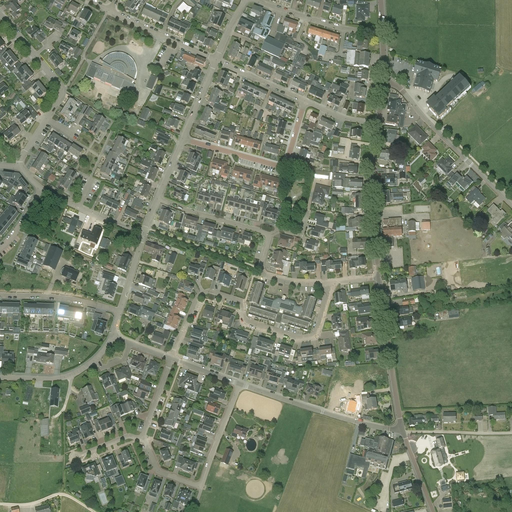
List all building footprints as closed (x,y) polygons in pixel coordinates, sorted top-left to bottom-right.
[(16,11),(19,9),(14,3),(16,2),(13,0),(12,0),(4,7),(8,11),(9,10),(12,13),(11,14),(14,19),(19,14),(16,11)] [(55,0),(54,2),(53,3),(62,8),(66,1),(64,0),(55,0)] [(187,0),(185,4),(193,9),(195,6),(187,0)] [(221,4),(222,4),(223,0),(212,0),(216,1),(213,8),(215,9),(219,10),(220,7),(221,4)] [(315,0),(315,1),(313,8),(319,10),(322,0),(315,0)] [(335,5),(332,14),(340,16),(343,8),(343,7),(343,6),(346,6),(346,5),(347,5),(347,2),(347,0),(339,0),(340,5),(341,6),(340,7),(335,5)] [(129,2),(125,7),(128,9),(126,11),(134,15),(137,12),(133,10),(136,7),(129,2)] [(325,4),(323,11),(329,13),(331,5),(332,3),(328,2),(327,4),(325,4)] [(353,6),(357,6),(357,22),(364,22),(364,18),(369,18),(369,6),(367,6),(367,2),(353,2),(353,6)] [(180,11),(186,5),(183,3),(177,9),(180,11)] [(213,8),(209,5),(204,3),(202,6),(213,12),(215,9),(213,8)] [(66,7),(63,13),(68,16),(70,12),(75,14),(78,8),(71,4),(69,8),(66,7)] [(147,4),(145,7),(142,15),(147,18),(151,10),(152,6),(147,4)] [(254,7),(251,13),(256,15),(256,16),(255,19),(254,19),(253,22),(257,25),(261,26),(267,12),(262,11),(262,10),(254,7)] [(156,12),(152,20),(158,23),(162,15),(163,12),(158,9),(156,12)] [(147,18),(152,20),(156,12),(151,10),(147,18)] [(76,19),(74,21),(77,23),(80,24),(81,21),(86,24),(91,15),(84,11),(83,14),(81,17),(78,15),(76,19)] [(220,29),(225,17),(218,14),(213,12),(207,26),(218,31),(219,28),(220,29)] [(267,12),(261,26),(269,30),(273,19),(270,17),(271,14),(267,12)] [(167,17),(162,15),(158,23),(163,25),(167,17)] [(176,23),(178,20),(172,17),(167,28),(173,31),(176,23)] [(59,31),(62,25),(49,18),(44,27),(51,31),(53,28),(59,31)] [(242,19),(237,32),(244,35),(245,31),(253,34),(257,25),(253,22),(252,24),(242,19)] [(283,35),(286,27),(289,29),(291,22),(285,20),(283,26),(279,25),(276,33),(283,35)] [(181,21),(179,24),(176,23),(173,31),(178,33),(183,22),(181,21)] [(183,22),(178,33),(184,36),(187,28),(189,29),(191,25),(183,22)] [(289,29),(293,30),(292,34),(293,34),(292,38),(293,39),(296,40),(298,34),(295,33),(296,31),(295,30),(298,24),(291,22),(289,29)] [(255,35),(266,40),(268,37),(271,31),(269,30),(261,26),(257,25),(253,34),(252,36),(254,37),(255,35)] [(308,34),(312,36),(311,39),(312,39),(311,42),(314,43),(316,37),(318,30),(310,28),(308,34)] [(32,40),(36,37),(41,43),(44,40),(39,35),(39,34),(35,29),(31,31),(29,29),(26,32),(28,34),(27,35),(32,40)] [(218,34),(211,31),(208,29),(206,33),(210,34),(209,36),(215,39),(218,34)] [(316,37),(320,38),(318,44),(321,45),(323,39),(325,33),(318,30),(316,37)] [(71,44),(74,40),(76,41),(80,35),(73,31),(69,38),(68,37),(65,41),(71,44)] [(278,33),(274,40),(284,45),(288,37),(278,33)] [(325,33),(323,39),(331,41),(333,35),(325,33)] [(197,35),(196,38),(198,39),(197,41),(203,44),(202,46),(205,47),(211,49),(213,43),(208,41),(205,40),(206,38),(199,36),(197,35)] [(340,37),(333,35),(331,41),(338,44),(340,37)] [(261,50),(278,58),(284,45),(274,40),(268,37),(266,40),(261,50)] [(284,45),(278,58),(279,58),(281,59),(281,60),(282,57),(285,51),(285,49),(289,51),(292,52),(295,44),(292,43),(293,42),(292,41),(287,40),(284,45)] [(364,53),(365,50),(367,50),(368,42),(358,42),(358,48),(344,47),(343,50),(348,51),(355,52),(364,53)] [(241,49),(239,49),(240,46),(234,43),(231,50),(239,54),(241,49)] [(295,44),(292,52),(297,54),(293,63),(296,65),(296,67),(303,70),(306,61),(298,58),(300,55),(301,52),(302,52),(304,48),(303,47),(303,46),(300,45),(300,46),(295,44)] [(72,55),(76,49),(69,45),(68,48),(62,45),(59,50),(63,53),(62,54),(66,56),(68,53),(70,54),(72,55)] [(321,46),(319,52),(318,55),(324,57),(327,48),(321,46)] [(82,52),(80,50),(77,49),(73,55),(79,58),(82,52)] [(316,62),(318,55),(319,52),(309,49),(314,61),(316,62)] [(239,54),(231,50),(228,57),(234,60),(235,57),(237,58),(239,54)] [(361,54),(355,53),(355,52),(348,51),(346,65),(354,65),(353,66),(359,67),(359,69),(363,70),(363,68),(368,68),(368,67),(369,67),(369,65),(368,65),(369,55),(361,54)] [(56,69),(62,64),(58,59),(59,58),(54,52),(50,55),(52,57),(49,60),(56,69)] [(0,60),(2,62),(4,60),(6,63),(13,57),(9,53),(4,57),(1,54),(0,54),(0,60)] [(196,58),(185,53),(184,54),(181,53),(179,59),(183,60),(181,65),(184,66),(186,62),(202,69),(205,62),(196,58)] [(92,63),(86,77),(93,80),(94,79),(100,81),(101,82),(101,81),(105,82),(105,83),(105,84),(105,83),(112,86),(111,87),(120,91),(121,89),(125,91),(124,92),(125,92),(131,94),(131,95),(135,86),(132,84),(133,82),(136,84),(136,83),(134,82),(136,73),(134,63),(127,56),(118,54),(108,56),(101,63),(99,62),(103,65),(102,68),(92,63)] [(253,69),(257,60),(259,61),(260,58),(255,56),(254,59),(252,58),(248,67),(253,69)] [(260,64),(257,71),(264,74),(267,66),(267,65),(269,63),(269,62),(271,59),(265,56),(264,60),(264,61),(263,64),(262,66),(260,64)] [(9,66),(6,68),(9,71),(11,73),(13,72),(15,70),(18,68),(18,67),(16,69),(14,66),(17,63),(17,62),(13,57),(6,63),(9,66)] [(271,63),(277,66),(280,60),(274,57),(271,63)] [(334,57),(333,64),(336,64),(336,65),(339,66),(339,65),(342,66),(344,59),(334,57)] [(286,63),(280,60),(277,66),(283,69),(286,63)] [(418,76),(414,89),(419,90),(419,89),(425,91),(424,92),(430,93),(433,81),(438,82),(440,73),(438,73),(439,69),(420,63),(419,64),(419,67),(416,66),(414,75),(418,76)] [(273,71),(271,70),(271,68),(267,66),(264,74),(270,77),(273,71)] [(13,72),(15,75),(18,73),(22,78),(29,72),(25,67),(21,71),(18,67),(18,68),(15,70),(13,72)] [(59,77),(63,75),(58,69),(54,72),(59,77)] [(195,71),(194,73),(191,71),(189,75),(188,75),(189,74),(183,71),(181,77),(191,81),(191,79),(197,81),(200,73),(195,71)] [(278,71),(277,72),(274,78),(281,82),(284,74),(278,71)] [(284,74),(281,82),(288,85),(291,79),(288,77),(289,76),(291,73),(286,71),(284,74)] [(22,78),(19,80),(22,83),(23,83),(24,85),(21,87),(22,87),(22,88),(20,90),(22,92),(29,86),(29,85),(31,83),(29,81),(28,80),(30,78),(31,79),(33,78),(32,77),(33,76),(29,72),(22,78)] [(228,74),(228,75),(221,72),(219,78),(229,83),(233,85),(237,86),(240,79),(236,78),(235,81),(230,79),(232,76),(228,74)] [(355,79),(361,80),(360,81),(367,81),(367,77),(368,76),(368,75),(368,73),(361,72),(361,74),(356,73),(355,79)] [(311,88),(309,94),(315,97),(319,90),(320,87),(320,86),(321,85),(317,83),(320,79),(315,76),(312,82),(310,86),(310,87),(314,88),(314,89),(311,88)] [(429,110),(439,121),(451,110),(449,108),(471,88),(459,76),(427,106),(430,109),(429,110)] [(195,86),(190,84),(191,81),(181,77),(185,79),(182,85),(188,87),(187,91),(192,93),(195,86)] [(216,84),(222,87),(222,88),(226,89),(229,83),(219,78),(216,84)] [(291,86),(298,89),(303,80),(299,78),(298,80),(297,80),(296,81),(294,80),(291,86)] [(306,81),(303,80),(298,89),(305,92),(308,86),(305,85),(306,84),(305,83),(306,81)] [(244,93),(244,91),(247,93),(250,86),(241,82),(238,89),(242,90),(241,92),(244,93)] [(6,88),(8,87),(5,83),(3,84),(0,86),(0,96),(8,90),(6,88)] [(36,85),(31,89),(35,94),(42,88),(38,83),(36,85)] [(319,90),(315,97),(322,100),(325,94),(323,93),(324,90),(328,92),(330,89),(332,85),(328,83),(325,88),(320,86),(320,87),(319,90)] [(338,92),(345,95),(349,87),(342,84),(341,87),(333,84),(331,88),(338,92)] [(476,93),(482,88),(480,84),(473,89),(476,93)] [(354,85),(354,93),(355,94),(354,97),(365,99),(366,90),(363,90),(363,86),(356,85),(354,85)] [(29,86),(22,92),(23,94),(31,88),(29,86)] [(256,89),(250,86),(247,93),(253,95),(256,89)] [(36,101),(40,99),(47,93),(42,88),(35,94),(32,96),(36,101)] [(222,97),(223,95),(230,99),(231,96),(232,97),(233,94),(228,92),(225,91),(224,93),(214,89),(211,96),(219,100),(220,96),(222,97)] [(253,95),(259,98),(262,91),(256,89),(253,95)] [(268,94),(262,91),(259,98),(265,101),(268,94)] [(336,91),(334,97),(330,96),(327,103),(333,105),(339,93),(336,91)] [(16,96),(12,93),(8,98),(12,101),(16,96)] [(190,97),(183,95),(179,93),(177,97),(181,99),(181,101),(187,104),(190,97)] [(344,95),(342,101),(340,100),(341,98),(340,97),(341,94),(339,93),(333,105),(339,108),(340,106),(343,107),(347,96),(344,95)] [(390,95),(389,99),(389,101),(388,105),(387,105),(386,107),(388,107),(387,111),(389,111),(389,116),(387,116),(385,125),(397,126),(397,128),(403,129),(405,116),(406,109),(407,106),(404,105),(397,104),(397,102),(398,96),(390,95)] [(211,96),(208,103),(214,106),(214,108),(221,111),(225,113),(227,108),(223,107),(219,105),(221,101),(219,100),(211,96)] [(268,102),(274,105),(277,99),(271,96),(268,102)] [(68,101),(66,105),(76,111),(77,108),(75,107),(76,104),(79,106),(81,103),(74,99),(72,101),(70,100),(69,101),(68,101)] [(277,106),(280,108),(283,101),(277,99),(274,105),(271,112),(273,113),(274,113),(277,106)] [(280,108),(285,110),(288,104),(283,101),(280,108)] [(175,104),(174,107),(172,111),(183,115),(186,108),(175,104)] [(294,106),(288,104),(285,110),(291,113),(294,106)] [(352,112),(357,113),(357,114),(363,114),(364,106),(359,105),(359,104),(353,104),(352,112)] [(35,114),(31,108),(28,105),(26,107),(33,116),(35,114)] [(70,114),(71,112),(74,113),(76,111),(66,105),(63,109),(64,109),(63,110),(70,114)] [(19,113),(21,115),(26,122),(33,116),(26,107),(22,111),(19,113)] [(206,108),(203,116),(211,119),(213,115),(213,114),(211,114),(212,111),(206,108)] [(145,121),(149,111),(144,109),(139,119),(145,121)] [(71,118),(68,116),(70,114),(63,110),(62,111),(59,115),(66,119),(69,121),(71,118)] [(16,115),(11,119),(13,122),(18,127),(20,125),(21,126),(23,124),(26,122),(21,115),(18,118),(16,115)] [(105,121),(98,117),(95,115),(94,117),(94,118),(92,120),(95,122),(101,126),(102,125),(103,125),(105,121)] [(309,122),(311,123),(308,129),(314,131),(317,124),(315,123),(318,117),(312,115),(309,122)] [(206,125),(210,126),(211,122),(209,122),(211,119),(203,116),(200,122),(206,125)] [(178,123),(173,120),(169,119),(165,127),(169,129),(170,127),(175,130),(178,123)] [(319,125),(323,127),(319,134),(322,135),(325,128),(328,122),(322,119),(319,125)] [(12,129),(9,131),(14,138),(17,135),(20,133),(17,129),(16,128),(18,127),(13,122),(9,125),(12,129)] [(95,122),(93,124),(90,123),(89,125),(99,131),(101,127),(101,126),(95,122)] [(269,125),(269,126),(278,129),(285,131),(287,124),(284,123),(280,122),(279,126),(276,125),(275,127),(269,125)] [(325,128),(328,130),(328,132),(328,133),(330,134),(328,138),(331,139),(332,136),(333,136),(335,131),(332,130),(334,125),(328,122),(325,128)] [(87,127),(90,129),(88,132),(95,136),(96,135),(99,131),(89,125),(87,127)] [(412,130),(408,134),(410,136),(420,146),(426,140),(427,140),(427,136),(424,136),(421,133),(422,133),(418,129),(416,126),(412,130)] [(205,131),(197,128),(195,134),(203,137),(203,135),(214,140),(216,135),(205,131)] [(223,132),(221,140),(228,142),(229,139),(233,140),(235,131),(232,130),(231,129),(229,129),(228,134),(223,132)] [(278,129),(276,135),(267,132),(266,135),(269,136),(275,138),(279,139),(280,138),(281,138),(281,137),(283,137),(285,131),(278,129)] [(156,134),(155,135),(158,137),(156,142),(158,143),(157,145),(163,147),(164,145),(166,146),(169,139),(164,137),(165,134),(157,130),(156,134)] [(241,146),(243,139),(245,130),(243,130),(242,133),(241,133),(240,138),(237,137),(235,144),(241,146)] [(351,130),(350,137),(360,139),(361,132),(351,130)] [(3,131),(0,134),(3,136),(3,137),(4,136),(9,142),(14,138),(9,131),(6,134),(4,132),(3,131)] [(388,131),(387,139),(386,139),(386,143),(397,145),(397,141),(395,141),(397,132),(388,131)] [(313,132),(313,135),(306,133),(304,140),(311,141),(317,143),(317,139),(321,140),(322,135),(319,134),(313,132)] [(252,141),(249,141),(247,147),(253,149),(255,142),(258,134),(255,133),(253,138),(252,138),(252,141)] [(50,143),(53,145),(58,138),(58,136),(57,135),(56,136),(52,134),(49,140),(47,139),(45,143),(49,145),(50,143)] [(266,135),(263,144),(266,145),(264,152),(271,154),(273,147),(270,146),(272,141),(268,140),(269,136),(266,135)] [(55,146),(57,148),(63,139),(61,138),(60,139),(58,138),(53,145),(51,147),(53,149),(55,146)] [(115,141),(114,143),(123,147),(126,141),(128,142),(129,140),(125,139),(124,141),(118,138),(116,141),(115,141)] [(63,139),(57,148),(60,150),(59,152),(61,153),(67,144),(64,142),(65,140),(63,139)] [(311,141),(304,140),(302,146),(309,148),(310,144),(319,147),(319,144),(317,143),(311,141)] [(122,150),(123,147),(114,143),(113,144),(115,145),(113,148),(124,153),(126,154),(127,152),(122,150)] [(277,143),(275,148),(273,147),(271,154),(278,156),(281,144),(277,143)] [(423,149),(425,151),(423,154),(431,162),(436,156),(434,154),(436,151),(429,143),(423,149)] [(67,144),(61,153),(63,155),(64,152),(67,154),(73,145),(71,144),(70,146),(67,144)] [(334,148),(333,152),(344,153),(344,148),(338,147),(339,144),(333,144),(332,148),(334,148)] [(68,156),(70,154),(73,156),(78,147),(77,146),(76,147),(73,145),(67,154),(66,155),(68,156)] [(359,150),(356,150),(357,146),(351,145),(350,151),(353,152),(352,160),(358,161),(359,150)] [(80,148),(78,147),(73,156),(77,159),(76,161),(78,162),(80,159),(78,158),(82,152),(79,149),(80,148)] [(110,151),(109,153),(119,157),(120,154),(123,155),(124,153),(113,148),(112,152),(110,151)] [(306,159),(307,155),(315,157),(316,155),(317,155),(317,153),(311,151),(310,153),(301,150),(299,157),(306,159)] [(393,162),(394,152),(381,150),(380,160),(393,162)] [(159,152),(156,158),(163,160),(165,155),(159,152)] [(190,154),(188,159),(200,164),(202,161),(201,158),(200,158),(201,155),(194,152),(193,155),(190,154)] [(107,156),(106,157),(115,162),(117,159),(124,162),(125,160),(119,157),(109,153),(108,156),(107,156)] [(49,162),(47,160),(48,158),(42,154),(41,155),(40,155),(37,158),(48,165),(49,162)] [(156,158),(154,156),(151,155),(150,158),(155,160),(154,163),(160,166),(163,160),(156,158)] [(114,165),(115,162),(106,157),(105,159),(106,160),(105,163),(116,168),(118,169),(119,167),(114,165)] [(314,161),(306,159),(299,157),(297,164),(304,166),(305,162),(313,164),(314,161)] [(41,168),(43,165),(46,167),(48,165),(37,158),(35,162),(36,163),(35,164),(41,168)] [(447,175),(452,170),(449,167),(453,164),(448,158),(444,162),(442,160),(437,165),(447,175)] [(186,164),(187,164),(186,168),(196,173),(200,164),(188,159),(186,164)] [(212,173),(213,170),(217,171),(219,161),(213,159),(210,172),(212,173)] [(219,175),(221,176),(225,163),(219,161),(217,171),(220,172),(219,175)] [(102,166),(101,168),(111,172),(112,169),(115,170),(116,168),(105,163),(103,167),(102,166)] [(228,163),(225,163),(221,176),(227,178),(230,168),(227,167),(228,163)] [(43,172),(40,170),(41,168),(35,164),(34,165),(34,164),(31,168),(41,175),(43,172)] [(358,165),(349,165),(339,164),(339,172),(348,173),(348,174),(357,174),(358,165)] [(67,174),(65,177),(72,181),(73,180),(74,180),(76,176),(74,175),(76,172),(68,167),(64,172),(67,174)] [(232,177),(235,178),(235,182),(237,182),(241,169),(235,167),(232,177)] [(105,180),(106,179),(110,180),(111,178),(108,177),(111,172),(101,168),(100,170),(102,170),(100,174),(102,175),(100,178),(105,180)] [(152,169),(149,174),(155,177),(158,171),(152,169)] [(187,180),(189,175),(191,172),(183,169),(182,172),(181,172),(179,177),(187,180)] [(240,180),(244,181),(246,171),(241,169),(237,182),(236,185),(238,186),(239,183),(240,183),(240,180)] [(399,173),(399,180),(406,180),(406,176),(409,176),(406,173),(406,170),(400,170),(400,173),(399,173)] [(244,181),(247,181),(246,185),(249,186),(252,172),(246,171),(244,181)] [(329,180),(329,173),(315,172),(314,179),(329,180)] [(3,174),(2,178),(10,179),(7,183),(12,186),(19,174),(13,173),(13,174),(10,174),(10,175),(3,174)] [(19,174),(12,186),(17,189),(19,185),(26,193),(28,191),(27,189),(28,188),(23,182),(24,182),(22,179),(19,174)] [(153,183),(155,177),(149,174),(147,180),(153,183)] [(333,187),(333,188),(335,188),(346,188),(350,189),(362,189),(362,180),(351,180),(345,179),(345,175),(336,174),(333,174),(333,181),(333,187)] [(450,180),(446,185),(449,188),(451,186),(453,187),(456,183),(458,185),(465,191),(469,186),(471,184),(473,182),(466,176),(465,178),(463,177),(461,178),(457,174),(455,176),(450,180)] [(253,187),(259,188),(263,175),(260,175),(259,178),(256,177),(253,187)] [(268,177),(263,175),(259,188),(262,189),(263,186),(266,187),(268,177)] [(394,176),(381,176),(382,185),(389,185),(394,185),(394,176)] [(61,177),(59,180),(70,186),(72,182),(72,181),(65,177),(64,179),(61,177)] [(176,185),(184,189),(189,191),(190,188),(185,185),(187,180),(179,177),(177,182),(178,182),(176,185)] [(268,193),(270,194),(274,178),(268,177),(266,187),(269,188),(268,193)] [(280,180),(274,178),(270,194),(272,195),(274,189),(277,190),(280,180)] [(59,186),(59,187),(58,189),(63,192),(64,190),(66,191),(66,190),(67,190),(70,186),(59,180),(58,182),(61,184),(59,186)] [(138,186),(137,189),(148,194),(151,188),(144,186),(143,188),(138,186)] [(323,202),(325,194),(328,195),(329,189),(317,186),(317,188),(315,188),(314,194),(315,194),(313,199),(312,201),(313,203),(315,203),(316,203),(319,203),(319,205),(320,206),(321,206),(322,206),(323,206),(324,204),(324,203),(323,202)] [(201,188),(200,192),(197,200),(203,202),(206,194),(202,193),(203,189),(201,188)] [(136,191),(141,194),(139,197),(146,200),(148,194),(137,189),(136,191)] [(469,195),(465,199),(471,205),(477,198),(482,203),(486,199),(477,191),(478,190),(476,189),(472,193),(471,192),(468,195),(469,195)] [(175,190),(173,196),(182,200),(184,201),(187,195),(188,192),(182,190),(181,193),(176,190),(175,190)] [(244,198),(249,199),(250,195),(253,196),(254,192),(246,190),(244,198)] [(209,195),(206,194),(203,202),(209,204),(210,202),(212,192),(210,191),(209,195)] [(102,198),(99,204),(105,206),(108,200),(111,193),(109,192),(107,196),(106,195),(104,198),(103,197),(102,197),(102,198)] [(221,196),(218,195),(216,203),(221,205),(225,193),(222,192),(221,196)] [(108,200),(105,206),(110,209),(113,202),(111,201),(112,198),(113,194),(111,193),(108,200)] [(18,194),(15,198),(24,204),(27,199),(18,194)] [(362,195),(357,196),(357,194),(352,194),(352,198),(356,198),(356,203),(362,203),(362,195)] [(12,196),(7,204),(14,208),(15,205),(21,209),(24,204),(15,198),(12,196)] [(113,202),(110,209),(116,212),(119,205),(116,204),(118,201),(117,201),(119,197),(117,196),(116,196),(113,202)] [(228,206),(234,208),(237,196),(235,196),(234,199),(230,198),(228,206)] [(245,203),(242,202),(240,210),(245,211),(249,199),(246,199),(245,203)] [(245,211),(251,213),(254,201),(249,199),(245,211)] [(135,206),(130,218),(132,219),(131,220),(131,221),(133,221),(134,221),(134,220),(135,220),(137,214),(139,215),(142,209),(143,206),(141,206),(142,202),(138,200),(135,206)] [(257,214),(259,207),(260,203),(254,201),(251,213),(257,214)] [(358,212),(358,211),(362,211),(362,203),(356,203),(356,208),(349,208),(349,209),(342,208),(341,211),(340,214),(344,214),(354,215),(354,212),(358,212)] [(269,205),(264,204),(263,208),(262,213),(265,215),(264,218),(270,220),(273,211),(274,207),(268,206),(269,205)] [(130,218),(135,206),(132,205),(130,210),(127,209),(123,216),(124,217),(126,218),(127,217),(130,218)] [(501,213),(493,206),(488,211),(495,219),(492,221),(496,225),(505,215),(502,211),(501,213)] [(10,207),(5,213),(14,220),(18,214),(10,207)] [(280,216),(280,213),(282,209),(279,208),(278,212),(273,211),(270,220),(275,221),(277,215),(280,216)] [(167,209),(166,212),(164,211),(161,216),(173,221),(175,216),(174,215),(175,213),(167,209)] [(9,225),(14,220),(5,213),(1,218),(9,225)] [(316,214),(314,222),(317,222),(316,225),(328,228),(329,223),(326,222),(324,221),(324,218),(325,217),(316,214)] [(160,222),(159,225),(168,229),(169,226),(170,227),(173,221),(161,216),(159,222),(160,222)] [(1,218),(0,218),(0,226),(5,230),(9,225),(1,218)] [(65,218),(63,223),(70,226),(67,233),(72,235),(76,227),(78,222),(78,221),(73,219),(72,221),(65,218)] [(181,227),(190,229),(193,219),(187,218),(186,222),(183,221),(181,227)] [(190,229),(198,232),(200,226),(197,225),(198,221),(193,219),(190,229)] [(351,221),(348,221),(349,228),(352,228),(352,229),(356,228),(357,228),(363,228),(362,219),(356,219),(356,220),(351,220),(351,221)] [(383,229),(384,238),(384,248),(393,248),(393,237),(402,237),(401,228),(402,228),(401,219),(388,220),(388,223),(383,223),(383,229)] [(422,222),(422,231),(430,231),(430,221),(422,222)] [(419,231),(419,223),(415,223),(415,222),(408,222),(408,233),(409,233),(409,240),(416,240),(416,236),(415,236),(415,232),(416,232),(416,231),(419,231)] [(502,232),(499,235),(503,239),(506,236),(507,238),(510,240),(511,242),(511,243),(511,245),(511,223),(508,227),(502,232)] [(203,227),(200,226),(198,232),(201,232),(201,233),(207,235),(210,225),(204,224),(203,227)] [(215,227),(210,225),(207,235),(216,237),(217,232),(214,231),(215,227)] [(319,239),(320,234),(323,234),(325,229),(316,227),(315,230),(312,229),(310,236),(319,239)] [(83,231),(80,238),(88,241),(88,242),(96,245),(102,231),(94,228),(91,234),(83,231)] [(223,229),(222,233),(217,231),(217,232),(216,237),(216,238),(223,240),(224,239),(227,240),(229,231),(223,229)] [(239,237),(234,236),(235,232),(229,231),(227,240),(229,241),(229,242),(237,244),(239,237)] [(244,245),(245,242),(250,243),(252,236),(244,234),(243,237),(240,236),(238,243),(244,245)] [(287,245),(288,243),(290,243),(290,244),(292,245),(294,239),(286,236),(286,240),(281,238),(278,246),(286,248),(287,245)] [(108,249),(111,242),(103,238),(100,245),(108,249)] [(27,239),(25,244),(35,248),(37,243),(27,239)] [(352,240),(353,250),(367,249),(366,239),(352,240)] [(313,252),(314,247),(318,248),(319,242),(310,240),(309,243),(306,242),(304,249),(313,252)] [(164,249),(147,243),(144,252),(153,255),(152,260),(159,263),(164,249)] [(25,244),(23,249),(33,253),(35,248),(25,244)] [(52,270),(59,252),(50,248),(42,266),(52,270)] [(23,249),(21,254),(31,258),(33,253),(23,249)] [(274,252),(272,258),(282,261),(283,257),(286,258),(288,252),(279,250),(278,253),(274,252)] [(177,255),(172,253),(168,263),(173,265),(177,255)] [(19,258),(19,259),(29,263),(32,264),(33,262),(30,260),(31,258),(21,254),(19,258)] [(123,255),(122,258),(118,256),(114,266),(118,267),(117,269),(126,272),(132,258),(123,255)] [(19,258),(16,264),(26,269),(29,263),(19,259),(19,258)] [(272,258),(271,264),(277,265),(276,269),(282,271),(284,266),(288,267),(289,263),(282,261),(272,258)] [(315,273),(315,272),(316,272),(315,265),(315,264),(320,264),(320,259),(315,259),(315,263),(307,264),(307,272),(312,272),(312,273),(314,273),(315,273)] [(351,260),(351,262),(349,263),(349,269),(356,269),(356,268),(366,267),(365,259),(351,260)] [(341,260),(333,261),(333,262),(334,271),(342,270),(341,260)] [(296,268),(300,268),(300,273),(307,273),(307,272),(307,264),(307,262),(305,262),(305,261),(301,261),(301,262),(295,262),(296,268)] [(322,267),(326,267),(327,272),(334,271),(333,262),(330,263),(330,261),(321,262),(322,267)] [(201,263),(200,267),(196,265),(195,267),(191,266),(188,273),(194,276),(194,275),(198,276),(199,273),(203,274),(206,265),(201,263)] [(213,266),(212,271),(208,269),(205,278),(212,281),(213,277),(217,278),(219,270),(220,269),(213,266)] [(406,273),(403,273),(404,277),(417,276),(416,267),(406,269),(406,273)] [(61,272),(61,273),(61,275),(62,275),(62,276),(75,282),(79,274),(65,268),(65,269),(63,268),(62,269),(62,270),(61,272)] [(217,282),(220,283),(220,285),(228,287),(231,279),(225,277),(226,274),(220,271),(217,282)] [(113,299),(117,286),(111,285),(112,282),(113,282),(115,276),(103,273),(101,279),(109,281),(108,284),(107,288),(105,287),(103,291),(105,292),(104,296),(108,297),(108,298),(111,299),(112,298),(113,299)] [(236,285),(235,289),(243,292),(247,280),(243,278),(241,278),(242,275),(237,273),(236,279),(238,280),(236,285)] [(141,276),(139,285),(151,289),(153,281),(153,280),(141,276)] [(412,292),(425,290),(423,277),(411,279),(412,292)] [(407,293),(407,290),(406,280),(390,282),(391,292),(404,291),(404,293),(407,293)] [(190,287),(192,284),(185,281),(183,285),(180,284),(177,289),(181,291),(187,294),(188,293),(191,294),(193,289),(190,287)] [(254,286),(253,289),(263,292),(264,289),(265,286),(256,283),(255,287),(254,286)] [(351,298),(361,297),(369,296),(368,288),(360,289),(360,290),(350,291),(351,298)] [(253,289),(251,296),(261,299),(263,292),(253,289)] [(263,292),(261,299),(259,306),(256,305),(255,306),(258,307),(264,309),(271,311),(278,313),(275,321),(279,322),(279,320),(281,321),(284,313),(291,315),(297,317),(304,320),(307,320),(307,319),(302,317),(304,310),(306,304),(307,301),(306,300),(304,301),(303,305),(299,307),(296,306),(294,302),(287,300),(284,301),(282,301),(281,299),(278,299),(273,301),(265,299),(264,297),(265,291),(265,290),(264,289),(263,292)] [(148,290),(147,295),(151,296),(158,299),(160,295),(155,293),(150,291),(148,290)] [(346,303),(345,294),(345,291),(339,292),(339,295),(335,296),(335,299),(334,299),(334,305),(336,305),(346,303)] [(143,305),(145,300),(149,302),(151,296),(147,295),(144,294),(143,297),(137,294),(134,302),(143,305)] [(178,297),(179,298),(177,303),(186,307),(188,301),(185,300),(186,297),(179,294),(178,297)] [(249,303),(256,305),(259,306),(261,299),(251,296),(249,303)] [(308,297),(307,301),(306,304),(315,307),(316,304),(316,303),(317,300),(308,297)] [(169,309),(168,310),(170,311),(171,311),(178,314),(180,311),(183,312),(186,307),(177,303),(174,302),(171,307),(173,308),(172,310),(169,309)] [(313,313),(315,307),(306,304),(304,310),(313,313)] [(369,304),(357,306),(358,315),(371,313),(369,304)] [(128,312),(128,313),(137,316),(138,316),(141,317),(142,314),(153,318),(156,312),(141,307),(141,309),(132,305),(130,309),(129,309),(128,312)] [(252,316),(255,317),(258,307),(255,306),(251,305),(248,314),(252,315),(252,316)] [(255,317),(261,319),(264,309),(258,307),(255,317)] [(409,314),(413,314),(412,308),(408,309),(408,307),(397,309),(397,315),(401,314),(401,316),(409,314)] [(206,309),(203,317),(212,320),(215,310),(211,308),(210,310),(206,309)] [(261,319),(268,321),(271,311),(264,309),(261,319)] [(311,320),(313,313),(304,310),(302,317),(307,319),(311,320)] [(75,319),(74,323),(83,325),(83,321),(85,321),(86,314),(82,313),(82,312),(77,311),(75,319)] [(177,317),(178,314),(171,311),(170,314),(169,314),(167,319),(167,320),(169,321),(178,325),(180,319),(177,317)] [(220,323),(220,321),(223,322),(226,313),(220,311),(220,313),(217,312),(213,323),(217,324),(217,323),(218,324),(220,323)] [(275,323),(275,321),(278,313),(271,311),(268,321),(275,323)] [(449,320),(459,318),(458,311),(448,312),(449,320)] [(223,322),(222,325),(228,327),(227,328),(231,329),(233,322),(230,321),(232,316),(231,314),(226,313),(223,322)] [(281,323),(288,325),(291,315),(284,313),(281,321),(281,323)] [(105,329),(106,324),(100,322),(102,316),(94,314),(92,320),(98,322),(94,333),(96,334),(95,335),(100,336),(101,335),(102,336),(104,331),(105,331),(104,331),(105,329),(106,329),(105,329)] [(333,315),(334,318),(331,319),(333,330),(341,329),(340,324),(341,323),(341,322),(340,322),(340,318),(341,318),(340,314),(333,315)] [(288,325),(294,327),(297,317),(291,315),(288,325)] [(411,325),(410,318),(410,316),(403,317),(404,319),(398,320),(399,327),(400,327),(400,330),(404,329),(404,327),(411,325)] [(294,327),(301,329),(304,320),(297,317),(294,327)] [(363,319),(356,320),(357,327),(360,326),(361,330),(364,330),(364,329),(372,328),(371,321),(369,321),(363,322),(363,319)] [(311,322),(307,320),(304,320),(301,329),(304,330),(304,329),(308,330),(311,322)] [(169,321),(167,326),(176,330),(178,325),(169,321)] [(192,332),(191,334),(206,339),(206,338),(208,331),(207,331),(208,330),(197,326),(196,329),(194,329),(193,332),(192,332)] [(246,343),(249,335),(242,333),(242,332),(238,330),(236,336),(231,335),(229,342),(235,344),(237,340),(246,343)] [(164,331),(163,335),(155,333),(152,341),(162,345),(164,339),(168,341),(170,333),(164,331)] [(340,339),(338,339),(340,352),(343,351),(343,352),(345,353),(346,352),(348,351),(347,350),(350,350),(349,337),(348,332),(339,334),(340,339)] [(368,334),(362,335),(362,340),(365,339),(366,345),(369,345),(370,345),(372,345),(373,344),(377,343),(376,339),(375,339),(375,336),(372,336),(372,333),(368,334)] [(191,337),(190,340),(193,341),(192,344),(195,345),(203,347),(204,343),(206,339),(191,334),(191,336),(191,337)] [(255,342),(253,348),(261,351),(264,340),(259,339),(258,340),(256,339),(255,342)] [(264,340),(261,351),(266,352),(269,342),(264,340)] [(276,349),(273,348),(275,344),(269,342),(266,352),(274,355),(276,351),(276,349)] [(188,349),(188,351),(200,355),(203,347),(195,345),(192,344),(191,346),(190,346),(189,349),(188,349)] [(279,353),(284,355),(287,347),(281,345),(279,352),(276,351),(274,355),(274,356),(277,357),(279,353)] [(3,356),(3,352),(3,348),(0,347),(0,359),(1,360),(1,359),(2,359),(2,366),(6,366),(6,367),(9,367),(13,367),(13,357),(9,357),(9,356),(7,356),(3,356)] [(287,347),(284,355),(290,357),(289,361),(292,362),(294,356),(290,355),(292,348),(287,347)] [(320,354),(316,355),(317,360),(317,362),(321,361),(320,357),(326,356),(325,347),(319,348),(320,354)] [(331,347),(325,347),(326,356),(332,355),(332,360),(336,359),(335,352),(331,353),(331,347)] [(312,348),(306,349),(307,358),(313,357),(313,361),(317,360),(316,355),(313,355),(312,348)] [(298,359),(296,359),(296,362),(298,362),(298,363),(302,363),(301,358),(307,358),(306,349),(300,350),(301,356),(297,356),(298,359)] [(370,349),(365,350),(366,354),(366,355),(369,355),(370,360),(371,360),(379,359),(378,351),(374,352),(373,349),(370,349)] [(187,354),(186,357),(190,358),(190,359),(196,361),(196,360),(198,361),(200,355),(188,351),(187,354)] [(209,359),(212,360),(211,365),(214,365),(216,365),(219,357),(216,356),(217,352),(212,351),(209,359)] [(53,365),(54,357),(47,356),(38,354),(37,358),(34,358),(34,361),(37,361),(36,362),(46,364),(53,365)] [(224,354),(223,358),(219,357),(216,365),(220,366),(220,367),(223,368),(224,363),(227,364),(230,356),(224,354)] [(146,363),(143,362),(144,360),(139,358),(139,359),(133,357),(130,365),(136,368),(136,369),(142,372),(146,363)] [(229,358),(228,362),(231,363),(228,370),(240,374),(241,372),(245,373),(247,366),(243,365),(244,363),(239,362),(238,365),(233,364),(234,360),(232,360),(232,359),(229,358)] [(158,369),(159,365),(151,362),(147,372),(155,375),(157,372),(158,372),(158,370),(158,369)] [(247,373),(249,374),(249,376),(254,378),(257,368),(254,367),(255,363),(250,362),(247,373)] [(257,368),(254,378),(260,380),(263,373),(265,374),(267,368),(264,367),(263,370),(257,368)] [(115,372),(118,380),(119,382),(125,379),(130,381),(131,376),(130,372),(126,374),(124,368),(115,372)] [(268,370),(266,377),(269,378),(268,380),(267,382),(273,384),(276,374),(276,373),(271,372),(271,370),(272,368),(270,368),(269,368),(268,370)] [(276,374),(273,384),(278,385),(279,384),(280,378),(284,379),(286,373),(282,372),(282,373),(281,376),(276,374)] [(103,377),(101,377),(103,382),(102,382),(105,389),(113,386),(113,387),(117,385),(113,377),(110,378),(108,375),(107,375),(105,375),(103,376),(103,377)] [(184,389),(185,386),(188,387),(191,377),(186,375),(184,379),(181,378),(178,386),(184,389)] [(188,387),(187,390),(190,391),(191,391),(195,393),(198,394),(201,386),(198,385),(196,383),(197,379),(191,377),(188,387)] [(285,386),(287,386),(285,391),(291,392),(294,382),(291,381),(292,378),(286,377),(284,383),(285,386)] [(151,387),(148,386),(149,383),(139,379),(138,382),(141,383),(139,389),(149,393),(151,387)] [(298,381),(297,383),(294,382),(291,392),(297,394),(298,390),(299,390),(302,389),(304,382),(299,381),(298,381)] [(317,398),(320,388),(314,386),(313,387),(308,385),(306,392),(311,393),(310,395),(317,398)] [(90,387),(82,390),(84,396),(85,399),(86,399),(88,404),(93,402),(96,400),(99,399),(97,394),(94,395),(90,387)] [(38,398),(38,395),(42,395),(42,388),(33,388),(33,398),(38,398)] [(329,388),(327,396),(332,397),(330,404),(341,407),(344,399),(333,396),(335,390),(329,388)] [(51,402),(50,407),(57,407),(59,390),(51,389),(50,396),(53,397),(53,402),(51,402)] [(147,398),(149,393),(139,389),(137,394),(134,393),(133,396),(144,400),(145,397),(147,398)] [(226,393),(215,389),(214,394),(211,393),(209,399),(217,402),(218,398),(223,400),(226,393)] [(367,400),(367,405),(364,406),(365,411),(368,410),(368,411),(377,409),(376,399),(370,400),(369,395),(362,396),(363,401),(367,400)] [(349,402),(347,412),(354,414),(355,413),(355,411),(359,412),(361,405),(360,397),(356,397),(356,400),(354,400),(353,403),(349,402)] [(172,404),(173,405),(181,408),(183,404),(185,405),(187,401),(181,398),(180,401),(174,399),(172,404)] [(204,402),(209,403),(206,411),(217,415),(220,407),(212,404),(213,402),(206,399),(204,402)] [(133,402),(124,406),(127,414),(134,412),(131,406),(135,404),(133,402)] [(114,414),(119,412),(120,417),(127,414),(124,406),(120,407),(119,404),(111,407),(114,414)] [(91,413),(88,405),(79,409),(82,416),(91,413)] [(173,405),(171,410),(179,413),(180,410),(184,411),(185,409),(181,408),(173,405)] [(488,416),(493,416),(493,421),(505,420),(505,413),(496,414),(496,407),(488,408),(488,416)] [(169,415),(177,418),(181,420),(182,417),(178,416),(179,413),(171,410),(169,415)] [(108,419),(103,421),(106,431),(112,428),(109,422),(113,420),(111,414),(106,416),(108,419)] [(210,417),(204,414),(202,420),(205,421),(203,424),(213,428),(213,426),(213,425),(213,424),(214,422),(209,420),(210,417)] [(443,414),(443,423),(453,423),(453,422),(456,422),(456,414),(443,414)] [(169,415),(167,420),(167,421),(175,424),(179,425),(180,423),(176,421),(177,418),(169,415)] [(427,419),(424,419),(422,419),(422,415),(414,416),(414,419),(409,420),(410,427),(415,426),(418,425),(418,427),(425,426),(424,423),(427,423),(427,419)] [(101,433),(106,431),(103,421),(101,422),(98,420),(97,421),(97,419),(93,421),(95,427),(99,426),(101,433)] [(167,421),(167,420),(166,420),(164,425),(167,427),(166,429),(171,431),(172,428),(173,429),(175,424),(167,421)] [(81,427),(85,439),(93,436),(90,429),(91,429),(89,424),(81,427)] [(203,434),(205,431),(210,433),(211,431),(211,430),(212,430),(212,429),(213,428),(203,424),(202,428),(200,427),(198,432),(203,434)] [(233,432),(232,434),(233,435),(233,437),(236,438),(237,436),(241,438),(246,439),(249,431),(244,429),(243,430),(237,427),(235,432),(234,431),(233,432)] [(68,437),(71,445),(79,442),(77,437),(80,435),(77,429),(72,431),(73,435),(68,437)] [(161,432),(159,438),(168,441),(171,442),(172,438),(174,433),(168,431),(167,434),(162,432),(161,432)] [(193,437),(191,442),(195,444),(204,447),(205,446),(206,446),(205,445),(206,442),(205,441),(201,440),(202,437),(201,436),(196,434),(195,438),(193,437)] [(361,440),(360,446),(367,448),(366,449),(368,450),(368,452),(365,451),(363,458),(350,455),(346,468),(354,470),(355,467),(368,470),(368,469),(369,469),(370,464),(385,468),(392,441),(389,440),(380,437),(377,437),(375,438),(374,441),(366,439),(365,441),(361,440)] [(435,452),(430,453),(432,458),(432,459),(431,459),(431,460),(432,463),(433,463),(433,464),(434,464),(435,468),(437,467),(438,467),(439,468),(441,467),(442,466),(442,465),(444,465),(443,461),(445,460),(444,456),(445,456),(443,450),(442,450),(442,448),(443,448),(445,447),(442,438),(436,440),(438,449),(439,449),(439,451),(438,450),(435,451),(435,452)] [(204,450),(204,449),(204,447),(195,444),(194,447),(191,446),(189,452),(196,454),(197,451),(202,453),(203,450),(204,450)] [(160,453),(164,462),(170,460),(166,450),(160,453)] [(233,453),(226,450),(221,463),(228,466),(233,453)] [(131,461),(127,452),(121,454),(124,461),(120,463),(123,469),(129,466),(127,463),(131,461)] [(182,471),(185,472),(189,462),(185,461),(186,459),(179,457),(176,463),(181,465),(180,469),(182,470),(182,471)] [(106,473),(109,472),(111,476),(115,474),(113,470),(116,469),(112,458),(111,458),(112,458),(102,462),(101,462),(102,462),(104,467),(103,468),(104,471),(105,471),(106,473)] [(189,473),(190,473),(192,473),(193,469),(196,470),(198,464),(195,463),(195,464),(189,462),(185,472),(189,473)] [(83,471),(81,472),(82,475),(84,475),(85,476),(86,476),(87,476),(93,477),(94,477),(95,477),(98,476),(99,477),(102,476),(101,471),(99,472),(97,467),(95,467),(94,465),(90,467),(90,466),(86,468),(87,468),(82,470),(83,471)] [(464,472),(456,473),(457,481),(458,482),(464,482),(464,481),(465,480),(464,472)] [(143,491),(146,492),(149,485),(146,484),(148,478),(145,477),(145,476),(142,475),(141,476),(140,478),(139,477),(138,480),(139,481),(137,487),(143,489),(143,491)] [(125,484),(122,476),(114,479),(117,487),(125,484)] [(156,482),(154,482),(150,493),(157,495),(161,484),(160,484),(159,482),(157,481),(156,482)] [(398,485),(393,487),(395,494),(400,492),(412,489),(410,482),(407,482),(406,482),(398,484),(398,485)] [(166,489),(165,493),(164,496),(171,499),(175,488),(168,486),(167,489),(166,489)] [(191,495),(187,493),(185,492),(184,492),(181,491),(180,491),(177,502),(175,501),(172,508),(177,510),(179,503),(186,506),(187,506),(189,501),(190,501),(191,498),(190,498),(191,495)] [(443,499),(444,508),(453,507),(451,498),(443,499)] [(404,505),(402,499),(392,502),(393,508),(404,505)]
